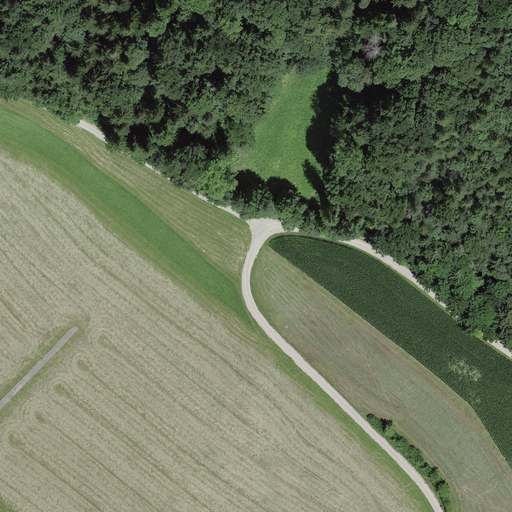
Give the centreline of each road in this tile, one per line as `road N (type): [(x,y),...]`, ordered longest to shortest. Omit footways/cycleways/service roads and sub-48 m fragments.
road 1 (track): [(0,87),(269,225),(248,271),(248,294),(266,327),(422,483),(440,511)]
road 2 (track): [(511,353),(361,244),(269,225)]
